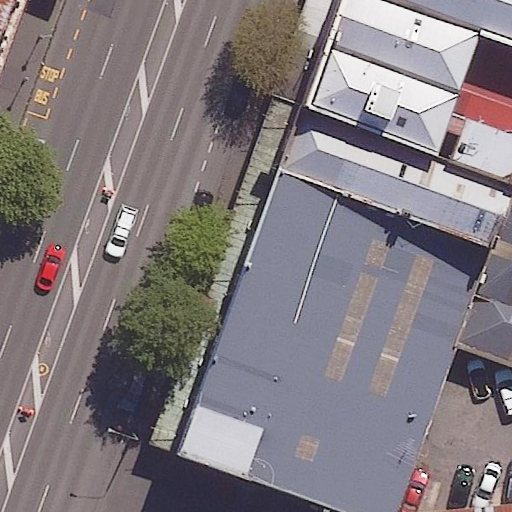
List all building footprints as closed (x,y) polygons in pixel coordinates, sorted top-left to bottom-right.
[(0,0),(0,85),(30,0),(0,0)] [(487,36),(383,0),(343,0),(304,114),(511,187),(511,92),(472,78),(487,36)] [(511,0),(383,0),(487,36),(511,44),(511,0)] [(511,214),(511,187),(304,114),(282,178),(497,255),(511,214)] [(403,511),(463,349),(497,255),(282,178),(182,456),(338,511),(403,511)] [(511,214),(497,255),(463,349),(511,366),(511,214)]
